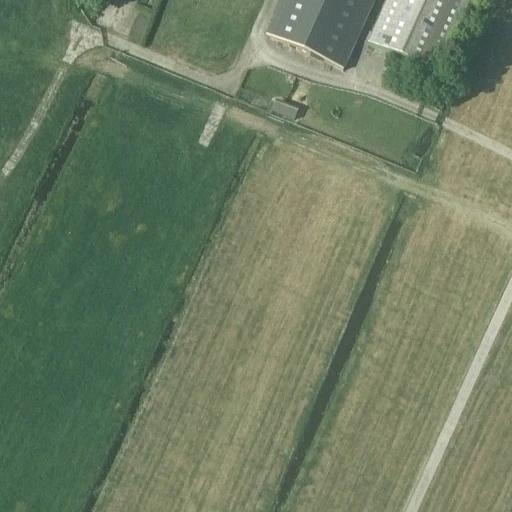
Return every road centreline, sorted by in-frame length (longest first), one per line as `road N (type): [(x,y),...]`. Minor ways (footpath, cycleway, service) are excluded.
road 1 (track): [(113,66),(511,227)]
road 2 (unclassified): [(408,511),(511,280)]
